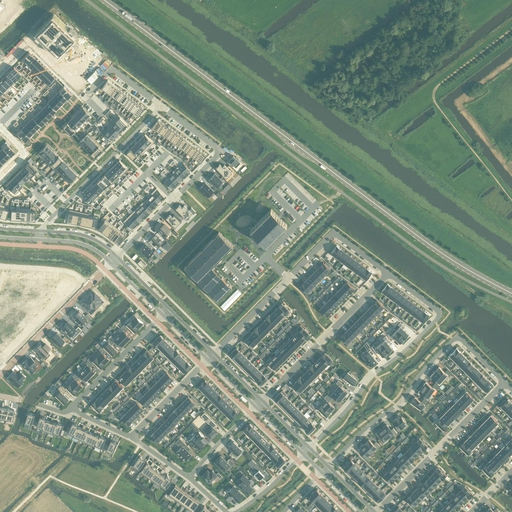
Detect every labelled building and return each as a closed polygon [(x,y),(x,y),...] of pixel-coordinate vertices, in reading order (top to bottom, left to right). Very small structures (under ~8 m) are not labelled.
[(54,17),(38,33),(59,54),(75,38),(54,17)] [(28,52),(20,60),(23,63),(24,62),(23,62),(31,55),(28,52)] [(31,55),(23,62),(24,62),(26,65),(27,64),(34,57),(31,55)] [(34,57),(27,64),(29,66),(29,67),(36,60),(34,57)] [(29,66),(28,68),(30,71),(32,69),(39,62),(36,60),(29,67),(29,66)] [(39,62),(32,69),(34,71),(35,72),(41,65),(39,62)] [(34,71),(33,72),(36,75),(44,67),(41,65),(35,72),(34,71)] [(14,67),(10,71),(18,79),(22,75),(14,67)] [(36,75),(35,76),(38,78),(46,70),(44,67),(36,75)] [(46,70),(38,78),(41,81),(42,80),(41,80),(49,72),(46,70)] [(10,71),(6,74),(14,82),(18,79),(10,71)] [(49,72),(41,80),(42,80),(44,83),(52,75),(49,72)] [(6,74),(3,78),(11,86),(14,82),(6,74)] [(52,75),(44,83),(47,85),(54,78),(52,75)] [(3,78),(0,80),(0,82),(8,90),(12,87),(11,86),(3,78)] [(108,80),(101,89),(105,92),(112,83),(108,80)] [(112,83),(105,92),(108,94),(115,85),(112,83)] [(62,85),(58,90),(59,91),(66,99),(71,94),(66,89),(67,88),(64,85),(63,86),(62,85)] [(115,85),(108,94),(109,93),(111,95),(111,96),(118,87),(115,85)] [(118,87),(111,96),(114,98),(120,90),(118,87)] [(120,90),(114,98),(117,100),(123,92),(120,90)] [(59,91),(55,95),(63,102),(66,99),(59,91)] [(123,92),(117,100),(120,103),(126,94),(123,92)] [(126,94),(120,103),(122,105),(129,96),(126,94)] [(55,95),(51,98),(59,106),(63,102),(55,95)] [(129,96),(122,105),(125,107),(132,99),(129,97),(129,96)] [(47,102),(55,110),(59,106),(51,98),(47,102)] [(132,99),(125,107),(128,109),(134,101),(132,99)] [(134,101),(128,109),(131,112),(137,103),(134,101)] [(47,102),(43,106),(52,115),(56,111),(55,110),(47,102)] [(137,103),(131,112),(132,111),(134,113),(133,114),(134,114),(140,105),(137,103)] [(140,105),(134,114),(138,117),(144,108),(140,105)] [(43,106),(39,110),(48,118),(49,118),(49,119),(51,117),(50,116),(52,115),(43,106)] [(83,107),(79,111),(87,119),(91,115),(83,107)] [(39,110),(36,114),(44,122),(48,118),(39,110)] [(79,111),(75,115),(83,123),(87,119),(79,111)] [(36,114),(32,118),(40,125),(40,126),(41,126),(42,126),(43,125),(43,124),(44,122),(36,114)] [(75,115),(71,119),(79,126),(83,123),(75,115)] [(118,115),(114,119),(124,129),(128,125),(118,115)] [(32,118),(28,121),(36,129),(40,126),(40,125),(32,118)] [(71,119),(68,123),(75,130),(79,126),(71,119)] [(114,119),(111,123),(120,132),(124,129),(114,119)] [(158,119),(151,128),(155,132),(156,131),(156,130),(162,122),(158,119)] [(28,121),(24,125),(32,133),(36,129),(28,121)] [(162,122),(156,130),(156,131),(158,133),(165,124),(162,122)] [(68,123),(64,127),(72,135),(76,131),(75,130),(68,123)] [(111,123),(107,127),(116,136),(120,132),(111,123)] [(165,124),(158,133),(162,135),(162,134),(168,126),(165,124)] [(21,129),(28,137),(32,133),(24,125),(21,129)] [(168,126),(162,134),(165,136),(171,128),(168,125),(168,126)] [(107,127),(103,131),(112,140),(116,136),(107,127)] [(20,128),(14,134),(18,137),(19,136),(24,141),(28,137),(21,129),(20,128)] [(171,128),(165,136),(167,139),(174,130),(171,128)] [(174,130),(167,139),(170,141),(177,132),(174,130)] [(177,132),(170,141),(173,143),(174,142),(180,134),(177,132)] [(89,133),(79,142),(84,146),(93,137),(89,133)] [(145,134),(141,138),(150,147),(154,143),(145,134)] [(180,134),(174,142),(177,144),(183,136),(180,134)] [(177,144),(176,145),(179,147),(185,139),(183,136),(177,144)] [(93,137),(84,146),(87,150),(96,141),(93,137)] [(141,138),(138,142),(146,150),(150,147),(141,138)] [(185,139),(179,147),(182,149),(188,141),(185,139)] [(6,141),(0,146),(2,148),(10,156),(14,151),(9,146),(10,145),(6,141)] [(96,141),(87,150),(91,154),(100,144),(96,141)] [(188,141),(182,149),(185,152),(191,143),(188,141)] [(138,142),(134,145),(142,153),(143,154),(146,150),(138,142)] [(191,143),(185,152),(188,154),(194,145),(191,143)] [(100,144),(91,154),(95,158),(104,148),(100,144)] [(46,145),(37,154),(41,158),(43,156),(42,156),(50,149),(46,145)] [(134,145),(131,149),(138,157),(139,156),(142,153),(134,145)] [(194,145),(188,154),(190,156),(197,147),(194,145)] [(197,147),(190,156),(193,158),(200,149),(197,147)] [(2,148),(0,149),(0,153),(6,159),(10,156),(2,148)] [(50,149),(42,156),(43,156),(46,160),(54,153),(50,149)] [(131,149),(127,153),(135,161),(139,157),(139,156),(138,157),(131,149)] [(200,149),(193,158),(196,160),(203,152),(200,149)] [(203,152),(196,160),(200,163),(207,155),(203,152)] [(46,160),(44,162),(49,166),(49,165),(58,156),(54,153),(46,160)] [(233,155),(229,160),(231,162),(230,163),(233,165),(236,167),(241,162),(238,160),(239,159),(236,157),(233,155)] [(58,156),(49,165),(53,169),(55,168),(55,167),(62,160),(58,156)] [(62,160),(55,167),(55,168),(58,171),(66,164),(62,160)] [(119,160),(116,164),(124,173),(128,169),(119,160)] [(29,162),(25,166),(34,175),(38,171),(29,162)] [(178,168),(186,175),(191,170),(183,163),(178,168)] [(66,164),(58,171),(62,175),(70,168),(66,164)] [(116,164),(112,168),(120,175),(120,176),(121,176),(124,173),(116,164)] [(220,164),(216,168),(227,178),(232,173),(232,172),(232,171),(230,169),(229,170),(224,165),(222,167),(220,164)] [(25,166),(21,170),(29,177),(28,177),(30,179),(34,175),(25,166)] [(178,167),(173,172),(173,173),(174,173),(181,180),(186,175),(178,168),(178,167)] [(62,175),(61,176),(65,180),(74,171),(70,168),(62,175)] [(112,168),(109,171),(116,179),(120,176),(120,175),(112,168)] [(21,170),(17,174),(25,181),(28,177),(29,177),(21,170)] [(74,171),(65,180),(69,184),(78,175),(74,171)] [(109,171),(105,175),(113,183),(116,179),(109,171)] [(173,173),(169,177),(177,185),(181,180),(174,173),(173,173)] [(215,173),(208,180),(209,180),(217,188),(223,182),(215,174),(215,173)] [(17,174),(13,177),(21,185),(25,181),(17,174)] [(102,178),(101,178),(109,186),(113,183),(105,175),(102,178)] [(13,177),(10,181),(19,190),(23,186),(21,185),(13,177)] [(169,177),(164,182),(172,190),(177,185),(169,177)] [(101,178),(97,182),(105,189),(109,186),(101,178),(102,178),(101,178)] [(10,181),(6,185),(15,194),(19,190),(10,181)] [(97,182),(94,185),(101,192),(102,194),(106,190),(105,189),(97,182)] [(205,183),(199,189),(208,197),(210,195),(211,197),(215,194),(213,192),(214,192),(205,183)] [(94,185),(90,189),(97,196),(101,192),(94,185)] [(156,188),(151,193),(152,194),(160,201),(165,197),(156,188)] [(90,189),(87,193),(94,200),(95,201),(99,197),(97,196),(90,189)] [(87,193),(83,196),(91,204),(94,200),(87,193)] [(152,194),(148,199),(155,206),(160,201),(152,194)] [(143,203),(151,211),(155,206),(148,199),(143,203)] [(142,202),(138,207),(146,216),(151,211),(143,203),(142,202)] [(179,205),(176,209),(186,219),(192,214),(193,215),(196,212),(191,208),(189,210),(184,205),(182,207),(179,205)] [(4,207),(0,217),(5,218),(9,209),(4,207)] [(138,207),(133,212),(141,220),(146,216),(138,207)] [(271,209),(250,230),(266,246),(287,225),(271,209)] [(133,212),(128,217),(137,225),(141,220),(133,212)] [(170,215),(166,219),(175,228),(181,222),(174,215),(172,217),(170,215)] [(128,217),(124,222),(132,230),(137,225),(128,217)] [(106,219),(99,229),(103,232),(110,222),(106,219)] [(110,222),(103,232),(107,235),(114,225),(110,222)] [(160,224),(156,228),(164,236),(170,230),(164,224),(162,226),(160,224)] [(114,225),(107,235),(111,238),(118,228),(114,225)] [(118,228),(111,238),(114,240),(121,232),(122,231),(121,231),(118,228)] [(121,232),(114,240),(118,243),(125,235),(121,232)] [(187,265),(184,267),(191,273),(192,273),(194,276),(202,285),(203,284),(208,289),(208,290),(213,295),(214,295),(216,297),(215,298),(218,300),(232,286),(229,284),(226,282),(227,281),(221,276),(221,277),(216,271),(212,267),(215,264),(215,263),(220,257),(221,258),(228,251),(227,250),(230,248),(233,246),(219,232),(216,234),(217,235),(215,237),(214,237),(207,244),(208,245),(202,250),(202,249),(197,254),(197,255),(195,257),(195,256),(189,262),(190,262),(187,265)] [(155,234),(149,240),(157,248),(163,242),(155,234)] [(145,244),(139,250),(147,258),(154,252),(145,244)] [(337,246),(331,254),(335,257),(341,249),(337,246)] [(341,249),(335,257),(340,260),(346,252),(341,249)] [(346,252),(340,260),(344,263),(350,256),(346,252)] [(344,263),(342,266),(346,270),(348,267),(354,259),(350,256),(344,263)] [(354,259),(348,267),(353,270),(359,262),(354,259)] [(359,262),(353,270),(357,273),(363,265),(359,262)] [(323,263),(319,267),(326,274),(330,270),(323,263)] [(363,265),(357,273),(361,276),(367,269),(363,265)] [(319,267),(315,271),(322,278),(326,274),(319,267)] [(367,269),(361,276),(366,280),(372,272),(367,269)] [(315,271),(312,275),(318,281),(322,278),(315,271)] [(312,275),(308,278),(315,285),(318,281),(312,275)] [(52,283),(49,288),(57,293),(64,281),(59,278),(55,285),(52,283)] [(308,278),(304,282),(311,289),(315,285),(308,278)] [(64,281),(57,293),(65,298),(68,293),(65,291),(70,284),(64,281)] [(304,282),(300,286),(302,288),(301,289),(304,292),(305,291),(307,293),(311,289),(304,282)] [(343,286),(350,293),(354,289),(347,282),(343,286)] [(387,284),(382,291),(386,295),(392,287),(387,284)] [(346,296),(350,293),(343,286),(339,290),(346,296)] [(392,287),(386,295),(390,298),(396,290),(392,287)] [(238,289),(221,306),(225,310),(242,293),(238,289)] [(339,290),(335,294),(342,300),(346,296),(339,290)] [(396,290),(390,298),(394,301),(400,293),(396,290)] [(88,303),(84,307),(91,314),(89,312),(94,306),(96,307),(100,302),(99,301),(101,299),(100,298),(101,298),(101,297),(100,298),(96,294),(97,293),(96,293),(96,294),(95,293),(93,295),(92,294),(91,295),(91,294),(90,295),(91,295),(88,298),(88,297),(88,298),(87,299),(88,300),(86,302),(88,303)] [(400,293),(394,301),(398,304),(404,296),(400,293)] [(335,294),(331,297),(338,304),(342,300),(335,294)] [(404,296),(398,304),(402,307),(408,299),(404,296)] [(327,301),(334,308),(338,304),(331,297),(327,301)] [(408,299),(402,307),(406,310),(412,302),(408,299)] [(377,300),(373,304),(380,311),(384,307),(377,300)] [(327,301),(324,305),(330,312),(334,308),(327,301)] [(412,302),(406,310),(410,313),(416,305),(412,302)] [(282,303),(278,307),(287,316),(291,312),(287,308),(285,305),(284,305),(282,303)] [(373,304),(370,308),(377,314),(380,311),(373,304)] [(324,305),(320,309),(322,311),(321,312),(322,313),(324,315),(324,314),(327,316),(330,312),(324,305)] [(416,305),(410,313),(415,316),(420,308),(416,305)] [(278,307),(274,311),(282,319),(283,320),(287,316),(278,307)] [(370,308),(366,311),(373,318),(377,314),(370,308)] [(420,308),(415,316),(419,319),(424,311),(420,308)] [(79,310),(73,316),(81,325),(87,319),(89,321),(92,319),(87,314),(85,316),(79,310)] [(270,315),(278,323),(282,319),(274,311),(270,315)] [(366,311),(362,315),(369,322),(373,318),(366,311)] [(424,311),(419,319),(423,322),(429,315),(424,311)] [(25,321),(33,329),(37,325),(32,319),(34,317),(30,312),(27,315),(29,317),(25,321)] [(136,312),(130,318),(139,328),(140,327),(143,324),(142,324),(143,323),(138,318),(141,316),(136,312)] [(269,315),(265,319),(266,320),(266,319),(273,326),(273,327),(274,328),(279,324),(278,323),(270,315),(269,315)] [(362,315),(359,319),(366,325),(369,322),(362,315)] [(130,318),(123,325),(127,329),(130,327),(135,332),(139,328),(130,318)] [(23,319),(17,326),(21,330),(23,328),(29,334),(33,329),(25,321),(23,319)] [(266,320),(262,324),(269,330),(273,327),(273,326),(266,319),(266,320)] [(359,319),(355,322),(362,329),(366,325),(359,319)] [(63,322),(60,326),(70,336),(76,331),(79,333),(82,330),(78,327),(75,330),(68,322),(65,324),(63,322)] [(355,322),(352,326),(358,333),(362,329),(355,322)] [(396,330),(404,339),(405,338),(405,339),(408,336),(408,335),(409,335),(403,329),(405,327),(400,322),(398,325),(400,326),(396,330)] [(258,327),(258,328),(265,335),(266,336),(270,331),(269,330),(262,324),(258,327)] [(119,334),(126,342),(127,341),(128,341),(130,338),(131,337),(125,332),(127,329),(123,325),(121,327),(123,330),(119,334)] [(12,334),(20,342),(24,337),(19,332),(21,330),(17,326),(14,328),(16,330),(12,334)] [(352,326),(348,330),(355,336),(358,333),(352,326)] [(257,327),(253,331),(254,332),(261,339),(265,335),(258,328),(258,327),(257,327)] [(299,331),(306,338),(310,334),(307,332),(308,332),(305,329),(303,327),(299,331)] [(394,328),(388,335),(392,340),(394,337),(400,343),(401,343),(404,340),(404,339),(396,330),(394,328)] [(298,330),(294,334),(295,335),(302,342),(306,338),(299,331),(298,330)] [(348,330),(344,333),(351,340),(355,336),(348,330)] [(111,335),(109,337),(109,338),(114,342),(116,340),(122,346),(123,345),(123,346),(126,343),(126,342),(119,334),(117,332),(117,333),(115,331),(111,335)] [(254,332),(250,336),(257,343),(261,339),(254,332)] [(11,333),(7,337),(16,346),(20,342),(12,334),(11,333)] [(57,333),(51,338),(59,346),(65,341),(67,343),(69,341),(65,336),(63,339),(57,333)] [(344,333),(341,337),(343,339),(342,340),(345,342),(348,344),(351,340),(344,333)] [(155,340),(153,342),(157,346),(164,339),(160,335),(158,337),(155,340)] [(295,335),(291,339),(298,346),(302,342),(295,335)] [(250,336),(246,340),(253,347),(257,343),(250,336)] [(385,340),(380,343),(387,353),(388,352),(388,353),(392,350),(392,349),(387,343),(390,341),(386,336),(383,338),(385,340)] [(2,340),(0,342),(0,343),(4,347),(6,345),(11,350),(16,346),(7,337),(3,341),(2,340)] [(105,338),(100,343),(102,345),(112,355),(113,354),(114,354),(116,351),(117,350),(111,345),(114,342),(109,338),(107,340),(105,338)] [(164,339),(157,346),(161,350),(168,343),(164,339)] [(287,343),(294,350),(298,346),(291,339),(287,343)] [(286,341),(282,345),(290,354),(294,350),(287,343),(286,341)] [(161,350),(159,351),(163,355),(165,354),(172,346),(168,343),(161,350)] [(374,345),(371,347),(375,352),(378,350),(383,357),(383,356),(384,356),(387,354),(387,353),(380,343),(375,347),(374,345)] [(41,345),(36,350),(45,360),(51,355),(48,352),(50,349),(46,344),(43,347),(41,345)] [(282,345),(278,349),(279,351),(280,350),(287,357),(290,354),(282,345)] [(172,346),(165,354),(169,357),(176,350),(172,346)] [(100,350),(96,355),(97,355),(105,364),(106,363),(109,360),(108,360),(109,359),(104,353),(106,351),(101,347),(99,349),(100,350)] [(368,352),(363,356),(366,360),(369,365),(370,364),(371,365),(372,365),(374,363),(376,361),(371,355),(374,353),(369,347),(367,350),(368,352)] [(232,352),(230,354),(234,358),(240,352),(236,348),(235,349),(234,349),(232,352)] [(452,353),(449,355),(453,359),(452,360),(453,360),(461,352),(457,348),(456,348),(454,350),(453,349),(451,352),(452,353)] [(147,350),(142,354),(149,361),(150,361),(154,357),(147,350)] [(169,357),(167,359),(171,363),(180,353),(176,350),(169,357)] [(279,351),(276,354),(283,361),(287,357),(280,350),(279,351)] [(240,352),(234,358),(238,362),(244,355),(240,352)] [(461,352),(453,360),(457,364),(465,356),(461,352)] [(180,353),(171,363),(175,367),(177,365),(176,365),(183,358),(180,354),(180,353)] [(325,353),(321,357),(328,364),(332,360),(330,357),(328,354),(327,355),(325,353)] [(142,354),(139,358),(147,366),(150,362),(150,361),(149,361),(142,354)] [(272,358),(279,365),(283,361),(276,354),(272,358)] [(90,357),(87,359),(88,360),(93,365),(95,362),(100,368),(105,364),(97,355),(96,355),(92,360),(90,357)] [(244,355),(238,362),(242,366),(248,359),(244,355)] [(270,356),(266,360),(275,369),(279,365),(272,358),(270,356)] [(465,356),(457,364),(461,368),(469,360),(465,356)] [(321,357),(317,361),(324,368),(328,364),(321,357)] [(27,358),(22,364),(31,373),(33,370),(36,373),(43,366),(41,364),(36,359),(34,361),(31,358),(29,360),(27,358)] [(139,358),(135,362),(143,370),(147,366),(139,358)] [(183,358),(176,365),(177,365),(180,369),(187,362),(183,358)] [(248,359),(242,366),(246,369),(252,363),(248,359)] [(88,360),(81,367),(82,368),(91,376),(92,375),(92,376),(95,373),(94,372),(95,372),(90,367),(93,365),(88,360)] [(469,360),(461,368),(465,372),(464,373),(473,364),(471,362),(469,360)] [(313,365),(320,372),(324,368),(317,361),(313,365)] [(135,362),(131,366),(139,374),(143,370),(135,362)] [(180,369),(178,371),(182,375),(184,373),(186,371),(187,371),(189,368),(191,366),(187,362),(180,369)] [(252,363),(246,369),(249,373),(256,367),(252,363)] [(313,364),(308,368),(309,369),(316,376),(320,372),(313,365),(313,364)] [(473,364),(464,373),(468,377),(477,368),(475,366),(473,364)] [(131,366),(127,370),(134,377),(135,378),(139,374),(131,366)] [(256,367),(249,373),(253,377),(260,371),(256,367)] [(439,367),(435,371),(445,380),(452,374),(447,369),(445,372),(439,367)] [(77,371),(75,374),(79,378),(82,376),(86,380),(87,380),(88,380),(90,377),(91,376),(82,368),(78,372),(77,371)] [(477,368),(468,377),(469,376),(473,380),(472,381),(481,372),(477,368)] [(309,369),(305,373),(312,380),(314,382),(318,377),(316,376),(309,369)] [(127,370),(123,374),(130,381),(131,380),(131,381),(133,383),(136,379),(135,378),(134,377),(127,370)] [(260,371),(253,377),(257,381),(263,374),(260,371)] [(432,374),(431,376),(437,381),(434,383),(439,387),(445,380),(435,371),(434,371),(431,373),(432,374)] [(14,372),(8,378),(17,387),(23,381),(22,380),(25,377),(20,372),(17,375),(14,372)] [(166,372),(162,376),(169,383),(173,379),(166,372)] [(342,376),(340,379),(345,382),(347,380),(353,385),(353,384),(354,384),(356,381),(356,380),(357,379),(354,377),(351,374),(351,375),(348,372),(344,378),(342,376)] [(481,372),(472,381),(476,385),(485,376),(483,374),(481,372)] [(301,377),(308,384),(312,380),(305,373),(301,377)] [(73,377),(69,381),(78,390),(79,389),(80,390),(82,387),(83,386),(77,380),(79,378),(75,374),(73,376),(73,377)] [(123,374),(119,378),(127,386),(131,381),(131,380),(130,381),(123,374)] [(263,374),(257,381),(261,385),(263,383),(266,380),(267,378),(263,374)] [(162,376),(159,380),(166,387),(169,383),(162,376)] [(300,376),(296,381),(297,381),(304,388),(308,384),(301,377),(300,376)] [(485,376),(476,385),(478,384),(482,387),(489,380),(487,378),(485,376)] [(116,380),(112,384),(119,391),(119,392),(124,388),(116,380)] [(159,380),(155,384),(162,391),(166,387),(159,380)] [(205,380),(198,387),(202,391),(209,384),(205,380)] [(337,384),(333,389),(334,389),(343,396),(344,396),(345,396),(347,393),(347,392),(341,387),(343,384),(338,380),(336,383),(337,384)] [(489,380),(482,387),(486,392),(488,389),(489,390),(492,388),(491,387),(493,384),(489,380)] [(61,386),(61,387),(66,391),(68,389),(74,395),(78,390),(69,381),(65,385),(64,384),(61,386)] [(297,381),(293,385),(300,392),(304,388),(297,381)] [(423,383),(421,386),(423,386),(422,387),(431,393),(435,389),(437,390),(439,387),(434,383),(432,386),(426,382),(424,384),(423,383)] [(112,384),(108,388),(115,395),(119,391),(112,384)] [(155,384),(151,388),(158,394),(162,391),(155,384)] [(209,384),(202,391),(205,394),(212,387),(209,384)] [(59,389),(54,394),(59,398),(58,398),(61,401),(62,401),(64,403),(65,402),(65,403),(68,400),(68,399),(69,399),(63,393),(66,391),(61,387),(61,386),(58,389),(59,389)] [(420,390),(419,392),(425,396),(423,399),(428,402),(430,399),(428,398),(431,393),(422,387),(421,386),(419,389),(420,390)] [(212,387),(205,394),(209,398),(216,391),(212,387)] [(108,388),(104,392),(111,399),(112,401),(116,397),(115,395),(108,388)] [(151,388),(147,391),(154,398),(158,394),(151,388)] [(329,392),(327,395),(331,399),(333,396),(340,401),(340,400),(341,401),(343,398),(343,397),(343,396),(334,389),(331,394),(329,392)] [(276,396),(274,398),(278,402),(285,395),(286,394),(283,390),(281,392),(279,393),(276,396)] [(465,390),(461,394),(470,403),(474,398),(465,390)] [(147,391),(143,395),(150,402),(154,398),(147,391)] [(216,391),(209,398),(213,401),(220,394),(216,391)] [(104,392),(100,396),(107,403),(111,399),(104,392)] [(220,394),(213,401),(216,405),(223,398),(220,394)] [(461,394),(457,398),(459,399),(466,406),(470,403),(461,394)] [(143,395),(139,399),(146,406),(150,402),(143,395)] [(285,395),(278,402),(282,406),(289,399),(285,395)] [(325,398),(321,402),(330,412),(331,411),(334,408),(334,407),(329,402),(331,399),(327,395),(324,397),(325,398)] [(100,396),(96,400),(103,407),(107,403),(100,396)] [(188,396),(184,400),(191,407),(195,403),(188,396)] [(411,402),(414,404),(413,405),(417,408),(417,407),(421,409),(425,405),(426,405),(428,402),(423,399),(421,402),(415,397),(411,402)] [(223,398),(216,405),(220,408),(227,402),(223,398)] [(289,399),(282,406),(286,410),(292,403),(289,399)] [(455,403),(462,410),(466,406),(459,399),(455,403)] [(503,404),(500,407),(504,411),(511,403),(508,399),(506,401),(505,400),(502,403),(503,404)] [(96,400),(91,404),(94,407),(93,407),(96,410),(96,409),(99,412),(104,408),(103,407),(96,400)] [(184,400),(180,404),(187,411),(191,407),(184,400)] [(137,402),(133,406),(140,413),(143,409),(137,402)] [(227,402),(220,408),(224,412),(230,405),(227,402)] [(316,406),(313,408),(318,413),(320,410),(326,416),(330,412),(321,402),(316,407),(316,406)] [(451,406),(450,406),(459,415),(463,410),(462,410),(455,403),(454,402),(451,406)] [(292,403),(286,410),(290,413),(296,407),(292,403)] [(180,404),(177,408),(184,415),(187,411),(180,404)] [(230,405),(224,412),(227,416),(234,409),(230,405)] [(450,405),(446,409),(455,418),(454,418),(455,419),(459,415),(450,406),(451,406),(450,405)] [(133,406),(129,410),(136,417),(140,413),(133,406)] [(296,407),(290,413),(294,417),(300,411),(296,407)] [(8,408),(6,420),(12,421),(13,416),(15,417),(15,413),(13,413),(14,409),(8,408)] [(177,408),(173,412),(180,419),(184,415),(177,408)] [(234,409),(227,416),(231,419),(238,413),(234,409)] [(446,409),(442,413),(443,415),(444,414),(451,422),(454,418),(455,418),(446,409)] [(129,410),(125,414),(132,421),(136,417),(129,410)] [(300,411),(294,417),(298,421),(304,414),(300,411)] [(25,424),(24,427),(30,429),(31,426),(31,425),(34,426),(36,420),(33,419),(35,414),(29,412),(25,424)] [(173,412),(169,416),(169,417),(170,416),(176,423),(176,422),(180,419),(173,412)] [(304,414),(298,421),(301,425),(308,418),(309,416),(310,416),(306,412),(304,414)] [(125,414),(121,418),(128,425),(132,421),(125,414)] [(443,415),(440,418),(447,426),(451,422),(444,414),(443,415)] [(491,415),(487,419),(494,426),(494,427),(495,427),(499,423),(491,415)] [(36,420),(34,426),(37,427),(36,428),(42,430),(46,419),(47,418),(41,416),(39,421),(36,420)] [(169,417),(166,420),(173,427),(177,423),(176,422),(176,423),(170,416),(169,417)] [(308,418),(301,425),(305,429),(312,422),(313,421),(309,416),(308,418)] [(395,419),(394,420),(398,425),(395,427),(399,432),(401,430),(400,428),(405,424),(404,423),(405,422),(404,421),(404,420),(402,418),(401,417),(400,417),(399,416),(398,416),(397,416),(397,417),(395,419),(395,418),(395,419)] [(440,418),(436,422),(438,425),(437,426),(440,428),(441,427),(443,430),(443,429),(447,426),(440,418)] [(42,430),(42,431),(48,433),(52,421),(53,422),(54,420),(52,419),(51,419),(50,421),(46,419),(42,430)] [(487,419),(483,423),(490,430),(494,427),(494,426),(487,419)] [(166,420),(162,424),(169,431),(173,427),(166,420)] [(211,426),(205,432),(211,438),(215,434),(216,433),(218,431),(214,427),(216,425),(217,425),(212,420),(208,423),(211,426)] [(52,421),(48,433),(54,435),(54,433),(57,423),(53,422),(52,421)] [(57,423),(54,433),(60,435),(63,436),(65,430),(62,429),(64,424),(58,422),(57,423)] [(68,425),(65,431),(68,432),(68,434),(73,436),(78,426),(79,425),(73,422),(71,427),(68,425)] [(312,422),(305,429),(309,432),(311,431),(314,428),(316,426),(312,422)] [(245,428),(243,430),(247,433),(253,427),(249,423),(248,425),(247,425),(244,428),(245,428)] [(479,427),(487,435),(491,431),(490,430),(483,423),(479,427)] [(162,424),(158,428),(165,435),(169,431),(162,424)] [(383,428),(382,429),(388,437),(393,434),(394,435),(397,433),(393,428),(391,430),(387,425),(386,426),(385,425),(382,427),(383,428)] [(73,436),(73,437),(78,439),(83,428),(85,429),(86,427),(83,426),(82,428),(78,426),(73,436)] [(479,426),(475,430),(483,438),(482,438),(483,439),(487,435),(479,427),(479,426)] [(253,427),(247,433),(250,437),(257,431),(253,427)] [(83,428),(78,439),(84,442),(89,431),(85,429),(83,428)] [(158,428),(154,432),(161,439),(165,435),(158,428)] [(378,432),(377,433),(381,438),(378,440),(382,445),(385,443),(383,441),(388,437),(382,429),(381,429),(380,429),(377,431),(378,432)] [(475,430),(471,434),(471,435),(479,442),(482,438),(483,438),(475,430)] [(89,431),(84,442),(89,444),(94,433),(96,434),(96,432),(94,431),(93,433),(89,431)] [(195,434),(188,441),(189,441),(198,450),(205,443),(204,443),(201,440),(204,437),(199,431),(198,432),(199,432),(196,435),(195,434)] [(257,431),(250,437),(254,441),(260,434),(257,431)] [(154,432),(150,436),(157,443),(161,439),(154,432)] [(94,433),(89,444),(95,447),(95,446),(100,436),(96,434),(94,433)] [(260,434),(254,441),(258,444),(264,438),(260,434)] [(100,436),(95,446),(101,448),(104,449),(107,443),(104,442),(106,437),(100,435),(100,436)] [(471,435),(468,438),(475,446),(475,445),(479,442),(471,435)] [(180,438),(176,442),(181,447),(176,452),(186,461),(192,455),(188,451),(188,450),(189,448),(190,449),(180,438)] [(264,438),(258,444),(261,448),(268,441),(264,438)] [(419,438),(415,442),(423,449),(422,449),(423,450),(427,446),(425,443),(426,442),(423,439),(422,440),(419,438)] [(468,438),(464,442),(473,451),(477,447),(475,445),(475,446),(468,438)] [(365,443),(364,444),(372,452),(376,447),(378,449),(380,446),(376,442),(373,444),(369,439),(368,440),(365,443)] [(503,443),(503,444),(505,445),(511,451),(511,444),(508,440),(507,439),(507,440),(503,443)] [(107,443),(104,449),(107,450),(106,451),(112,454),(117,443),(111,440),(109,444),(107,443)] [(233,441),(229,446),(233,450),(231,452),(235,457),(242,450),(233,441)] [(268,441),(261,448),(265,451),(271,445),(268,441)] [(415,442),(411,446),(419,453),(422,449),(423,449),(415,442)] [(460,446),(462,449),(461,450),(464,452),(465,451),(469,455),(473,451),(464,442),(460,446)] [(271,445),(265,451),(269,455),(275,449),(276,448),(272,444),(271,445)] [(363,444),(360,447),(361,447),(360,448),(365,453),(362,455),(367,460),(369,457),(368,456),(372,452),(364,444),(364,445),(363,444)] [(502,449),(501,449),(509,456),(511,452),(511,451),(505,445),(502,449)] [(411,446),(407,450),(415,457),(419,453),(411,446)] [(500,448),(497,452),(505,460),(509,457),(509,456),(501,449),(502,449),(501,448),(500,448)] [(275,449),(269,455),(271,457),(272,459),(279,452),(275,449)] [(407,450),(403,454),(411,461),(415,457),(407,450)] [(279,452),(272,459),(276,462),(282,456),(279,452)] [(401,452),(397,456),(399,458),(407,465),(411,461),(403,454),(401,452)] [(493,456),(494,457),(501,464),(501,465),(501,464),(505,460),(497,452),(493,456)] [(221,455),(215,461),(225,471),(230,465),(231,466),(234,463),(229,458),(227,461),(221,455)] [(140,456),(132,466),(138,470),(139,469),(141,470),(144,465),(142,464),(145,460),(140,456)] [(276,462),(275,463),(279,467),(281,464),(282,465),(285,462),(284,461),(286,460),(282,456),(276,462)] [(494,457),(490,460),(497,468),(501,464),(494,457)] [(395,462),(403,469),(407,465),(399,458),(395,462)] [(252,459),(248,463),(248,464),(250,462),(254,466),(252,467),(257,472),(254,475),(259,480),(262,477),(264,480),(268,476),(256,464),(252,459)] [(346,464),(344,467),(348,471),(355,463),(351,459),(348,462),(348,461),(346,464)] [(486,464),(493,471),(497,468),(490,460),(486,464)] [(355,463),(348,471),(351,474),(359,467),(361,465),(356,461),(355,463)] [(394,461),(390,465),(392,467),(399,474),(403,470),(403,469),(395,462),(394,461)] [(141,470),(140,472),(145,476),(152,466),(151,465),(147,462),(144,465),(141,470)] [(152,466),(145,476),(149,479),(157,469),(153,467),(154,465),(152,463),(151,465),(152,466)] [(485,463),(481,468),(485,471),(484,472),(486,474),(487,473),(489,476),(490,475),(493,472),(493,471),(486,464),(485,463)] [(390,465),(386,469),(388,471),(395,478),(399,474),(392,467),(390,465)] [(359,467),(351,474),(355,478),(363,471),(359,467)] [(434,471),(434,472),(435,472),(443,480),(447,476),(443,472),(444,472),(441,469),(441,470),(438,467),(434,471)] [(157,469),(149,479),(154,483),(161,473),(163,474),(164,472),(161,470),(160,472),(157,469)] [(386,469),(382,473),(391,482),(395,478),(388,471),(386,469)] [(209,481),(210,482),(214,478),(216,479),(218,477),(220,479),(222,476),(218,472),(216,474),(213,471),(211,473),(208,470),(203,475),(207,479),(209,481)] [(363,471),(355,478),(359,482),(366,475),(366,474),(363,471)] [(434,472),(431,476),(439,484),(440,485),(444,481),(443,480),(435,472),(434,472)] [(161,473),(154,483),(159,486),(160,486),(166,476),(163,474),(161,473)] [(366,475),(359,482),(363,486),(370,478),(370,479),(372,477),(368,473),(366,474),(366,475)] [(242,482),(238,485),(247,494),(252,489),(248,484),(250,482),(243,474),(239,479),(242,482)] [(166,476),(160,486),(165,489),(166,488),(168,490),(172,485),(169,483),(172,479),(167,475),(166,476)] [(431,476),(427,480),(434,487),(435,488),(439,484),(431,476)] [(370,478),(363,486),(367,490),(374,482),(370,479),(370,478)] [(427,480),(423,484),(430,491),(434,487),(427,480)] [(374,482),(367,490),(371,493),(378,486),(374,482)] [(419,487),(426,494),(426,495),(430,491),(423,484),(419,487)] [(170,491),(168,495),(173,498),(180,488),(175,485),(174,486),(172,485),(168,490),(170,491)] [(230,495),(226,499),(229,502),(233,498),(237,501),(243,495),(233,486),(227,492),(230,495)] [(378,486),(371,493),(375,497),(382,490),(378,486)] [(465,486),(460,490),(468,497),(468,498),(473,494),(470,491),(471,490),(468,487),(467,488),(465,486)] [(418,487),(415,491),(422,498),(426,494),(419,487),(418,487)] [(180,488),(173,498),(178,502),(185,492),(186,492),(187,490),(186,489),(184,491),(180,488)] [(312,494),(307,498),(312,503),(314,501),(313,501),(321,494),(321,493),(317,489),(314,492),(314,491),(311,494),(312,494)] [(382,490),(375,497),(379,501),(386,494),(382,490)] [(460,490),(457,494),(464,501),(468,497),(460,490)] [(415,491),(411,494),(418,502),(420,504),(420,503),(424,500),(424,499),(422,498),(415,491)] [(185,492),(178,502),(182,505),(190,495),(192,493),(190,492),(189,494),(186,492),(185,492)] [(321,494),(313,501),(314,501),(317,505),(325,498),(321,494)] [(411,494),(407,499),(414,506),(418,502),(411,494)] [(457,494),(453,498),(460,505),(464,501),(457,494)] [(190,495),(182,505),(187,508),(194,498),(195,499),(197,497),(195,495),(193,497),(190,495)] [(194,498),(187,508),(192,511),(193,511),(195,511),(198,508),(196,507),(199,502),(195,499),(194,498)] [(317,505),(316,507),(320,511),(329,502),(325,498),(317,505)] [(453,498),(449,502),(456,509),(460,505),(453,498)] [(329,502),(320,511),(321,511),(326,511),(333,506),(332,506),(329,502)] [(449,502),(445,506),(451,511),(453,511),(456,509),(449,502)]
